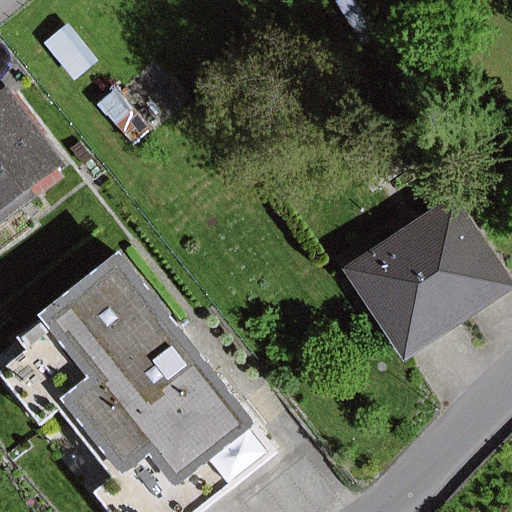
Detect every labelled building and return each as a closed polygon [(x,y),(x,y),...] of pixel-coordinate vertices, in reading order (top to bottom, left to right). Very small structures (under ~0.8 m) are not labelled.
[(106,61),(74,23),(48,45),(81,83),(106,61)] [(167,122),(132,82),(104,108),(108,112),(139,147),(167,122)] [(74,167),(14,88),(0,98),(0,232),(45,198),(41,192),(74,167)] [(330,173),(300,130),(259,158),(288,201),(330,173)] [(511,263),(466,196),(355,270),(417,363),(511,299),(511,263)] [(218,511),(297,449),(139,254),(31,340),(39,350),(11,373),(54,426),(71,413),(125,480),(108,494),(122,511),(218,511)]
